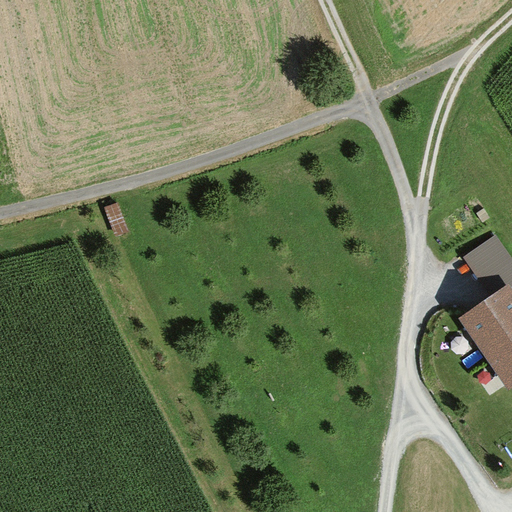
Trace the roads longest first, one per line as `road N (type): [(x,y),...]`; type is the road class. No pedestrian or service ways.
road 1 (track): [(0,213),(179,170),(366,101),(468,54),(511,17)]
road 2 (track): [(379,511),(410,291),(410,232),(390,154),(327,0)]
